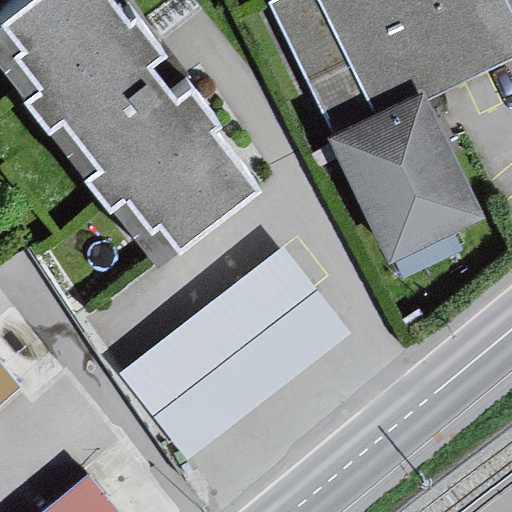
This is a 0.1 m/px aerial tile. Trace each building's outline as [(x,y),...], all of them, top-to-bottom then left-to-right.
[(127,6),(122,0),(10,0),(0,8),(0,60),(147,255),(256,173),(212,115),(221,108),(191,69),(172,82),(165,73),(146,47),(161,36),(135,0),(127,6)] [(511,0),(279,0),(394,247),(487,205),(427,73),(511,38),(511,0)] [(189,451),(345,333),(285,253),(128,372),(189,451)] [(0,366),(0,403),(18,387),(0,366)] [(114,511),(86,479),(47,511),(114,511)]
